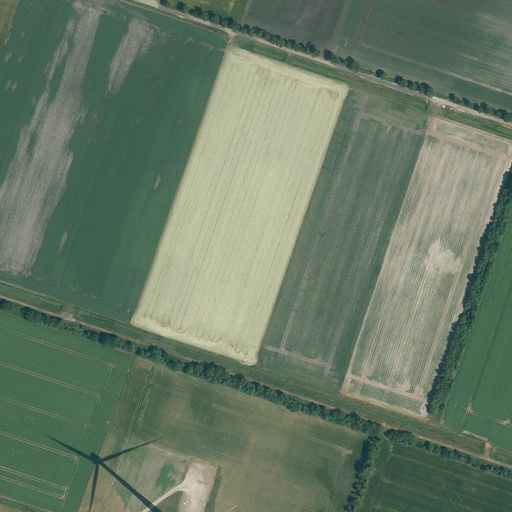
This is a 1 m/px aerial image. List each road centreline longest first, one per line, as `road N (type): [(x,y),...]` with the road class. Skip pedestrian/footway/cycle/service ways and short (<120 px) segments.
road 1 (track): [(0,295),(511,468)]
road 2 (track): [(511,123),(147,2)]
